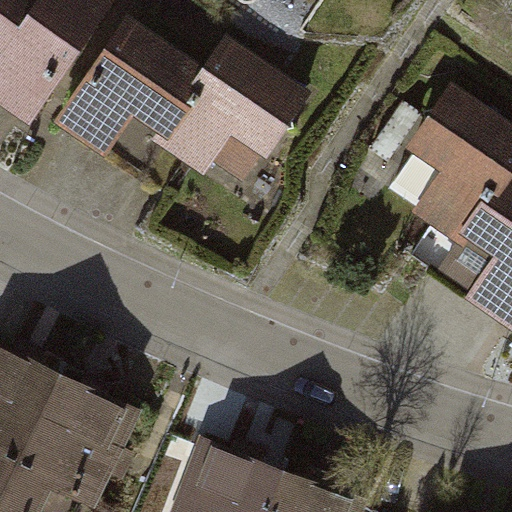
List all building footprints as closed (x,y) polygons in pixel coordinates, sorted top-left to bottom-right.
[(0,0),(0,56),(1,57),(0,58),(0,108),(29,128),(117,1),(116,0),(0,0)] [(205,65),(129,14),(57,119),(102,149),(132,106),(162,126),(154,138),(203,171),(231,129),(265,152),(308,87),(227,32),(205,65)] [(511,124),(447,80),(401,148),(376,185),(416,212),(493,264),(468,301),(511,330),(511,124)] [(81,511),(127,413),(0,354),(0,511),(81,511)] [(349,511),(353,501),(195,441),(168,511),(349,511)]
